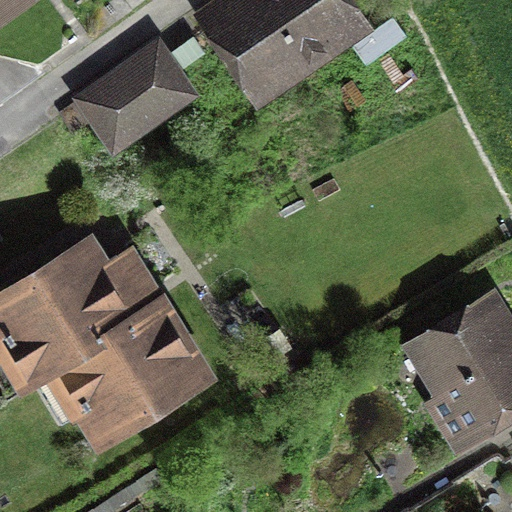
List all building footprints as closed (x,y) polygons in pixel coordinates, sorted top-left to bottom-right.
[(0,0),(0,10),(14,0),(0,0)] [(269,0),(216,35),(253,91),(355,24),(338,0),(269,0)] [(77,104),(103,146),(183,95),(156,53),(77,104)] [(161,301),(129,319),(90,250),(0,299),(0,364),(11,384),(43,367),(84,440),(202,373),(161,301)] [(511,340),(493,306),(406,354),(452,436),(511,402),(511,340)]
